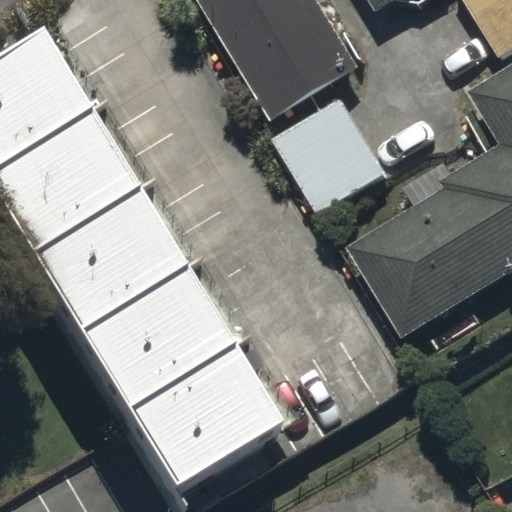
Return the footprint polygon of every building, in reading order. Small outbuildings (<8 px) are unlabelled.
[(363,79),(314,0),(195,0),(277,132),(363,79)] [(368,0),(383,23),(419,0),(368,0)] [(511,0),(465,0),(509,68),(511,66),(511,0)] [(293,425),(47,32),(0,60),(0,198),(183,493),(293,425)] [(354,257),(411,348),(511,284),(511,83),(476,106),(510,159),(354,257)] [(393,186),(344,109),(284,146),(333,224),(393,186)] [(400,459),(334,500),(340,511),(384,511),(419,490),(400,459)]
